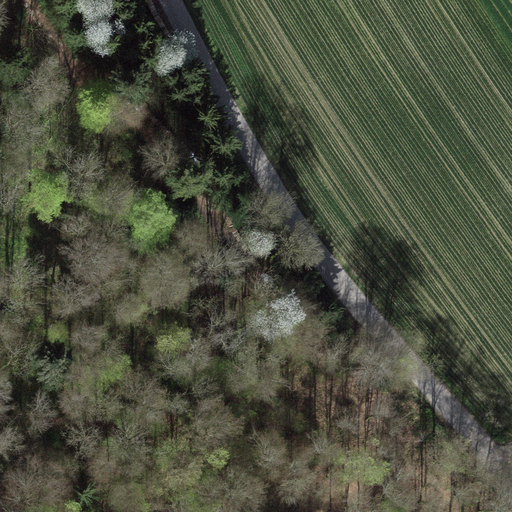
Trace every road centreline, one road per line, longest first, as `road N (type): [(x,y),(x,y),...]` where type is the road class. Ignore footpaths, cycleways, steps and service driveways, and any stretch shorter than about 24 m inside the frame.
road 1 (unclassified): [(511,489),(297,227),(166,0)]
road 2 (track): [(375,327),(337,353),(297,338),(220,231),(19,0)]
